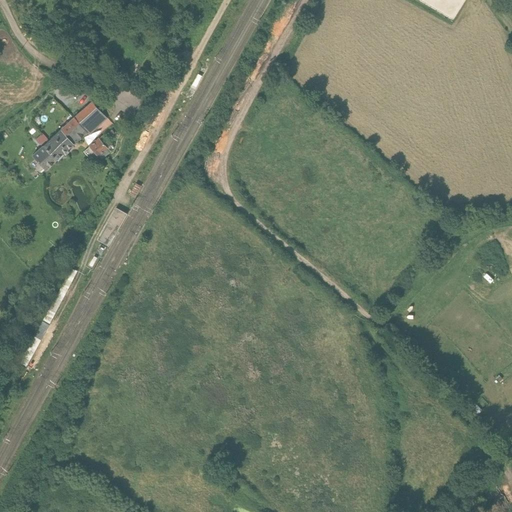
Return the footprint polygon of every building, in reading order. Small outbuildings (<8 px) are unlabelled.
[(165,0),(148,0),(156,9),(165,0)] [(109,130),(94,112),(61,143),(74,158),(89,144),(91,147),(109,130)] [(74,158),(61,143),(33,168),(46,182),(74,158)] [(107,147),(101,151),(109,161),(115,156),(107,147)] [(100,150),(90,158),(91,159),(99,168),(99,169),(109,161),(101,151),(100,150)] [(99,168),(91,159),(86,164),(93,173),(99,168)] [(139,194),(132,205),(139,209),(145,199),(139,194)] [(119,221),(102,252),(112,258),(129,226),(119,221)] [(484,426),(489,422),(485,416),(480,420),(484,426)]
